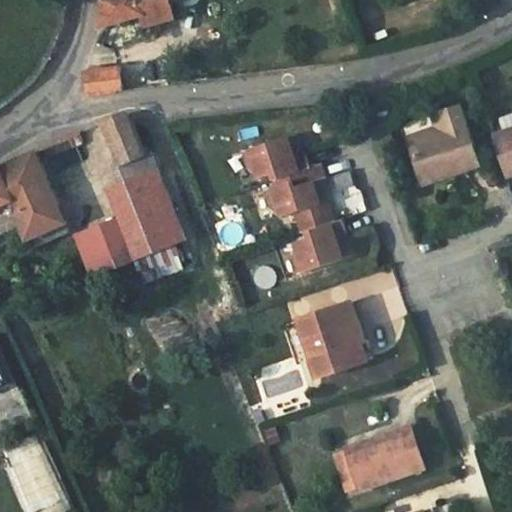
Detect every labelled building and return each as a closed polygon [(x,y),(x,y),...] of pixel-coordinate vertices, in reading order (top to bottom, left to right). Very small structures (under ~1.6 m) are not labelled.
[(176,17),(171,0),(106,0),(104,24),(103,26),(146,15),(149,24),(176,17)] [(90,94),(124,89),(122,67),(88,71),(90,94)] [(448,133),(412,146),(424,186),(481,166),(462,106),(442,112),(448,133)] [(409,139),(412,146),(448,133),(442,112),(430,117),(434,130),(409,139)] [(147,155),(130,113),(104,121),(116,151),(120,150),(126,164),(147,155)] [(511,113),(495,119),(500,134),(511,130),(511,113)] [(511,175),(511,130),(500,134),(493,136),(506,177),(511,175)] [(86,143),(80,132),(69,136),(75,149),(86,143)] [(287,137),(282,139),(290,161),(296,159),(287,137)] [(290,161),(282,139),(243,152),(249,169),(260,179),(274,175),(277,181),(304,172),(299,157),(296,159),(290,161)] [(68,224),(62,210),(36,151),(0,166),(0,208),(14,203),(30,240),(68,224)] [(297,213),(303,233),(308,232),(327,225),(313,184),(317,183),(313,168),(304,172),(277,181),(278,186),(264,191),(271,209),(282,218),(297,213)] [(160,171),(109,191),(120,218),(138,262),(184,242),(188,241),(160,171)] [(221,251),(245,247),(240,217),(217,220),(221,251)] [(138,262),(120,218),(76,235),(94,278),(138,262)] [(332,240),(338,237),(341,236),(336,222),(327,225),(308,232),(310,239),(296,242),(293,257),(299,275),(339,262),(332,240)] [(34,250),(72,234),(68,224),(30,240),(34,250)] [(345,260),(338,237),(332,240),(339,262),(345,260)] [(355,303),(341,307),(354,344),(363,341),(367,340),(355,303)] [(369,361),(363,341),(354,344),(341,307),(301,321),(320,377),(369,361)] [(0,364),(0,389),(10,385),(0,364)] [(348,448),(349,451),(362,486),(363,490),(425,468),(411,427),(348,448)] [(350,491),(362,486),(349,451),(337,456),(350,491)]
